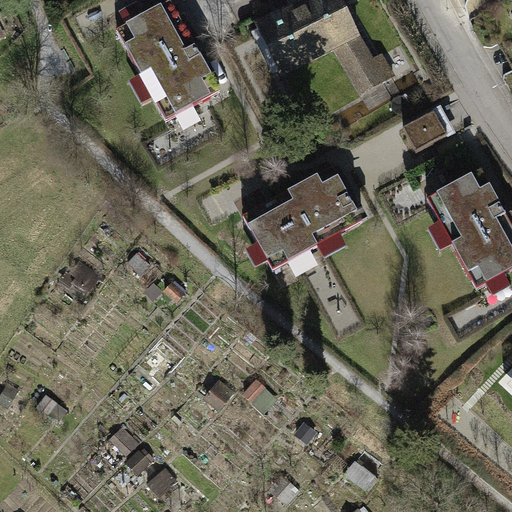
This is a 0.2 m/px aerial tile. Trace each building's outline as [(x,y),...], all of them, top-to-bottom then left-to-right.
[(385,87),(340,0),(308,0),(256,27),(280,74),(333,47),(360,99),(385,87)] [(219,93),(169,3),(117,32),(166,122),(219,93)] [(446,135),(434,113),(403,130),(416,152),(446,135)] [(332,169),(243,219),(273,272),(362,222),(332,169)] [(511,226),(481,171),(427,201),(477,290),(511,270),(511,226)] [(123,429),(110,453),(129,463),(142,440),(123,429)] [(150,451),(130,457),(138,483),(158,477),(150,451)] [(161,500),(180,482),(168,468),(148,486),(161,500)]
